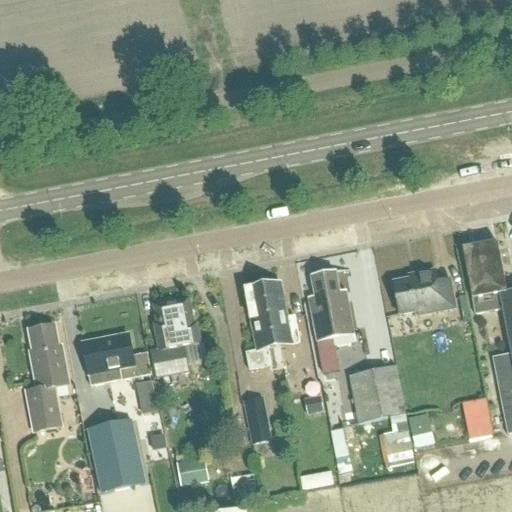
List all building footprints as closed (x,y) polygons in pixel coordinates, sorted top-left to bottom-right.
[(511,294),(507,296),(497,245),(496,245),(496,246),(464,253),(464,251),(463,252),(476,319),(504,313),(511,348),(511,355),(511,357),(493,361),(507,439),(511,437),(511,294)] [(439,289),(436,274),(419,278),(420,281),(394,286),(400,318),(417,315),(418,319),(455,312),(451,287),(439,289)] [(340,296),(336,276),(312,280),(315,301),(309,302),(318,345),(333,342),(335,350),(356,346),(346,295),(340,296)] [(292,341),(293,349),(301,347),(295,320),(287,322),(281,287),(264,290),(273,338),(285,336),(286,342),(292,341)] [(280,352),(293,349),(292,341),(286,342),(285,336),(273,338),(264,290),(246,294),(258,355),(247,357),(250,375),(275,370),(276,374),(284,373),(280,352)] [(460,299),(464,325),(471,324),(466,298),(460,299)] [(151,356),(155,380),(190,373),(185,350),(197,348),(194,329),(192,329),(187,304),(156,310),(160,328),(157,329),(161,354),(151,356)] [(59,351),(54,329),(29,334),(33,356),(30,356),(37,393),(26,395),(34,436),(62,430),(54,391),(69,388),(61,350),(59,351)] [(83,347),(91,390),(151,378),(147,356),(132,359),(128,338),(83,347)] [(405,418),(396,370),(349,380),(358,428),(389,421),(393,436),(381,439),(388,473),(414,467),(404,418),(405,418)] [(153,383),(137,386),(138,395),(155,392),(153,383)] [(336,388),(324,390),(341,478),(354,475),(349,449),(348,450),(336,388)] [(252,448),(267,445),(258,402),(243,405),(252,448)] [(306,405),(308,418),(324,415),(321,402),(306,405)] [(487,402),(463,406),(470,442),(494,437),(487,402)] [(101,498),(146,488),(132,424),(87,433),(101,498)] [(433,435),(413,439),(415,450),(435,446),(433,435)] [(208,461),(178,465),(181,488),(210,484),(208,461)] [(332,472),(301,479),(303,491),(335,485),(332,472)] [(236,496),(257,491),(253,475),(232,481),(236,496)]
